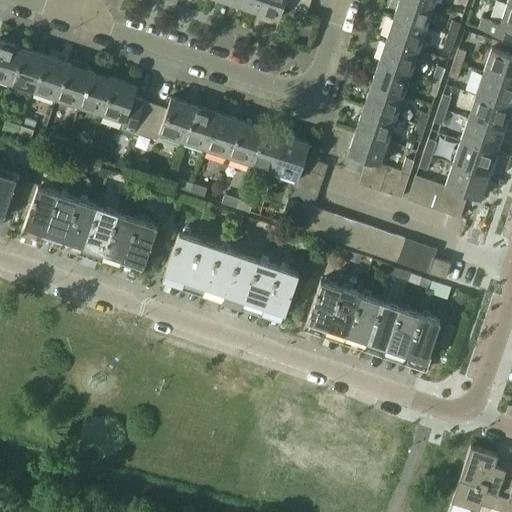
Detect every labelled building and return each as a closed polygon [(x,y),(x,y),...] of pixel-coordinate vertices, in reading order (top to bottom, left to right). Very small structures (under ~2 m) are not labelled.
[(233,0),(232,2),(255,10),(258,0),(233,0)] [(258,0),(255,10),(279,18),(284,4),(285,0),(258,0)] [(310,2),(304,0),(285,0),(284,4),(307,12),(310,2)] [(423,0),(398,0),(394,15),(426,26),(434,3),(423,0)] [(482,16),(478,27),(511,38),(511,2),(507,1),(500,22),(482,16)] [(394,15),(386,38),(418,49),(426,26),(394,15)] [(452,19),(448,33),(456,36),(461,22),(452,19)] [(456,36),(448,33),(443,47),(451,50),(456,36)] [(0,78),(10,81),(22,46),(0,38),(0,78)] [(386,38),(378,61),(411,72),(418,49),(386,38)] [(10,81),(33,89),(45,53),(22,46),(10,81)] [(458,47),(454,61),(462,64),(467,50),(458,47)] [(484,70),(511,80),(511,53),(492,47),(484,70)] [(33,89),(56,97),(68,61),(45,53),(33,89)] [(56,97),(78,104),(90,69),(68,61),(56,97)] [(378,61),(371,84),(403,95),(411,72),(378,61)] [(462,64),(454,61),(449,75),(457,78),(462,64)] [(437,65),(432,78),(440,81),(445,67),(437,65)] [(78,104),(101,112),(113,76),(90,69),(78,104)] [(476,93),(511,105),(511,104),(511,80),(484,70),(476,93)] [(122,127),(139,133),(142,125),(136,123),(144,100),(133,96),(137,84),(113,76),(101,112),(124,120),(122,127)] [(440,81),(432,78),(427,92),(436,95),(440,81)] [(371,84),(363,107),(395,117),(403,95),(371,84)] [(443,93),(438,107),(447,109),(451,96),(443,93)] [(468,116),(504,128),(511,105),(476,93),(468,116)] [(159,132),(182,140),(195,104),(171,96),(167,108),(156,104),(148,127),(142,125),(139,133),(157,139),(159,132)] [(136,123),(142,125),(148,127),(156,104),(144,100),(136,123)] [(182,140),(205,147),(217,112),(195,104),(182,140)] [(363,107),(355,129),(388,140),(395,117),(363,107)] [(447,109),(438,107),(434,121),(442,123),(447,109)] [(421,110),(417,124),(425,127),(430,113),(421,110)] [(205,147),(228,155),(240,119),(217,112),(205,147)] [(460,139),(496,151),(504,128),(468,116),(460,139)] [(21,124),(18,132),(31,137),(34,128),(37,121),(25,117),(22,124),(21,124)] [(4,127),(18,132),(21,124),(7,119),(4,127)] [(228,155),(251,163),(263,127),(240,119),(228,155)] [(425,127),(417,124),(412,138),(421,141),(425,127)] [(251,163),(273,171),(286,134),(263,127),(251,163)] [(347,153),(367,159),(378,163),(380,164),(388,140),(355,129),(347,153)] [(273,171),(296,178),(297,179),(298,176),(301,166),(305,155),(309,142),(286,134),(273,171)] [(50,143),(64,148),(67,139),(53,135),(50,143)] [(428,138),(423,152),(432,155),(436,141),(428,138)] [(67,139),(64,148),(78,152),(80,144),(67,139)] [(453,162),(489,174),(496,151),(460,139),(453,162)] [(432,155),(423,152),(419,166),(427,169),(432,155)] [(305,155),(301,166),(324,174),(328,163),(305,155)] [(406,157),(401,171),(409,174),(414,160),(406,157)] [(359,182),(370,186),(378,163),(367,159),(359,182)] [(0,214),(2,215),(5,207),(16,211),(30,171),(0,161),(0,214)] [(445,185),(446,186),(457,189),(468,193),(481,197),(489,174),(453,162),(445,184),(445,185)] [(370,186),(380,189),(388,166),(380,164),(378,163),(370,186)] [(101,166),(98,175),(106,178),(109,169),(101,166)] [(301,166),(298,176),(321,184),(324,174),(301,166)] [(380,189),(391,193),(398,170),(388,166),(380,189)] [(398,170),(391,193),(402,196),(409,174),(401,171),(398,170)] [(407,198),(419,202),(427,178),(415,174),(407,198)] [(296,178),(293,186),(317,195),(321,184),(298,176),(297,179),(296,178)] [(177,186),(190,191),(193,182),(179,177),(177,186)] [(419,202),(428,205),(436,181),(427,178),(419,202)] [(428,205),(439,209),(446,186),(445,185),(445,184),(436,181),(428,205)] [(193,182),(190,191),(204,195),(207,187),(193,182)] [(24,223),(44,229),(58,190),(37,183),(24,223)] [(295,226),(307,230),(315,205),(314,205),(317,195),(293,186),(290,197),(304,202),(295,226)] [(439,209),(449,212),(457,189),(446,186),(439,209)] [(457,189),(449,212),(460,216),(468,193),(457,189)] [(44,229),(64,236),(77,196),(58,190),(44,229)] [(222,201),(236,206),(239,198),(225,193),(222,201)] [(64,236),(84,243),(97,203),(77,196),(64,236)] [(239,198),(236,206),(250,211),(253,202),(239,198)] [(84,243),(104,249),(117,209),(97,203),(84,243)] [(307,230),(317,233),(325,209),(315,205),(307,230)] [(104,249),(123,256),(137,216),(117,209),(104,249)] [(317,233),(327,237),(336,212),(325,209),(317,233)] [(327,237),(337,240),(346,216),(336,212),(327,237)] [(137,216),(123,256),(144,263),(157,223),(137,216)] [(337,240),(348,244),(356,220),(346,216),(337,240)] [(348,244),(358,247),(366,223),(356,220),(348,244)] [(358,247),(368,251),(376,227),(366,223),(358,247)] [(368,251),(378,254),(387,230),(376,227),(368,251)] [(165,270),(186,277),(199,237),(179,230),(165,270)] [(378,254),(389,257),(397,234),(387,230),(378,254)] [(389,257),(399,261),(407,237),(397,234),(389,257)] [(186,277),(206,284),(219,244),(199,237),(186,277)] [(399,261),(409,264),(417,241),(407,237),(399,261)] [(409,264),(419,268),(428,244),(417,241),(409,264)] [(287,242),(284,252),(290,254),(293,244),(287,242)] [(206,284),(225,291),(239,251),(219,244),(206,284)] [(419,268),(428,271),(434,255),(434,256),(437,248),(428,244),(419,268)] [(344,250),(341,258),(348,260),(350,252),(344,250)] [(225,291),(245,297),(259,257),(239,251),(225,291)] [(353,252),(351,258),(358,261),(360,255),(353,252)] [(434,255),(428,271),(446,277),(451,261),(434,256),(434,255)] [(245,297),(266,304),(279,264),(259,257),(245,297)] [(279,264),(266,304),(286,311),(299,271),(279,264)] [(392,265),(390,273),(408,279),(411,272),(392,265)] [(422,276),(419,283),(428,286),(431,278),(422,276)] [(307,318),(327,325),(341,285),(321,278),(307,318)] [(434,280),(430,291),(447,297),(451,286),(434,280)] [(327,325),(347,332),(361,292),(341,285),(327,325)] [(459,289),(455,301),(466,304),(470,293),(459,289)] [(347,332),(367,338),(380,298),(361,292),(347,332)] [(367,338),(386,345),(400,305),(380,298),(367,338)] [(386,345),(406,352),(420,312),(400,305),(386,345)] [(420,312),(406,352),(427,359),(440,319),(420,312)] [(481,503),(492,506),(506,467),(495,463),(498,453),(471,444),(451,501),(479,510),(481,503)] [(503,511),(511,511),(511,468),(506,467),(492,506),(504,510),(503,511)]
